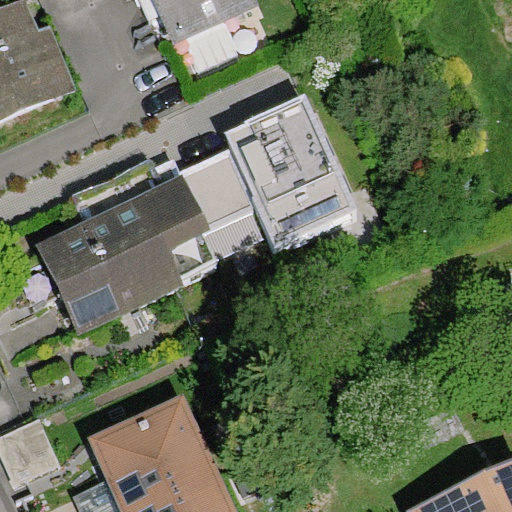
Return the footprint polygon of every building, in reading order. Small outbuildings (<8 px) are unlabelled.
[(262,22),(252,0),(172,0),(161,5),(184,56),(262,22)] [(0,136),(78,103),(55,49),(44,54),(30,21),(0,33),(0,136)] [(302,102),(225,140),(225,171),(192,196),(207,230),(249,213),(283,269),(366,223),(302,102)] [(54,260),(92,343),(191,297),(188,291),(227,273),(207,230),(192,196),(54,260)] [(231,511),(179,398),(92,438),(125,511),(231,511)] [(511,511),(511,495),(476,511),(511,511)]
